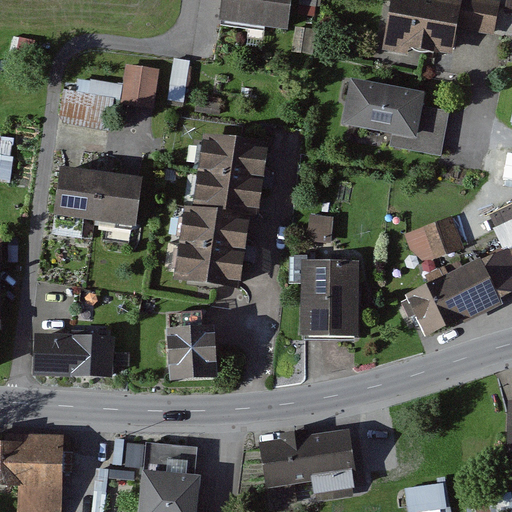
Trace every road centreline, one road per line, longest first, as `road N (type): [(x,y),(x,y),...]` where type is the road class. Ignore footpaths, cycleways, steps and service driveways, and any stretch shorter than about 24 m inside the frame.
road 1 (residential): [(17,402),(57,69),(74,45),(166,49),(188,40),(199,0)]
road 2 (tertiary): [(17,402),(197,411),(299,403),(511,343)]
